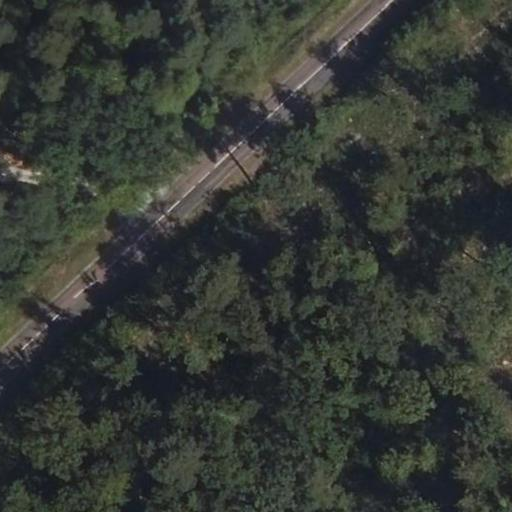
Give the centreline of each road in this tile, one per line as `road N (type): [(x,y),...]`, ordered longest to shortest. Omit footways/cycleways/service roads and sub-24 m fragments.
road 1 (tertiary): [(388,0),(0,371)]
road 2 (track): [(0,183),(160,220)]
